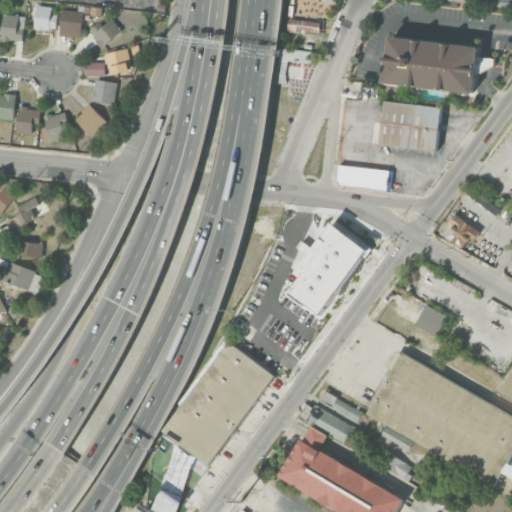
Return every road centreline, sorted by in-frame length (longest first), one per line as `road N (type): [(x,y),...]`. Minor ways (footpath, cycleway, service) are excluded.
road 1 (motorway): [(76,481),(152,358),(189,277),(217,195),(258,4)]
road 2 (motorway): [(195,0),(165,112),(120,225),(67,322),(0,410)]
road 3 (motorway): [(182,129),(153,219),(87,353),(0,482)]
road 4 (motorway): [(196,132),(155,262),(114,352),(55,449)]
road 5 (motorway): [(86,511),(169,377),(236,200)]
road 6 (secondary): [(209,511),(414,236)]
road 7 (motorway): [(106,511),(197,342),(236,200)]
road 8 (motorway): [(120,174),(71,330),(0,442)]
road 9 (secondary): [(511,291),(350,202),(281,193)]
road 10 (secondary): [(120,174),(70,283),(0,385)]
road 11 (motorway): [(236,200),(258,4)]
road 12 (secondary): [(179,0),(120,174)]
road 13 (secondary): [(511,100),(414,236)]
road 14 (secondary): [(281,193),(120,174)]
road 15 (residential): [(336,57),(281,193)]
road 16 (residential): [(326,197),(336,57)]
road 17 (motorway): [(217,0),(196,132)]
road 18 (motorway): [(203,0),(182,129)]
road 19 (secondary): [(120,174),(0,160)]
